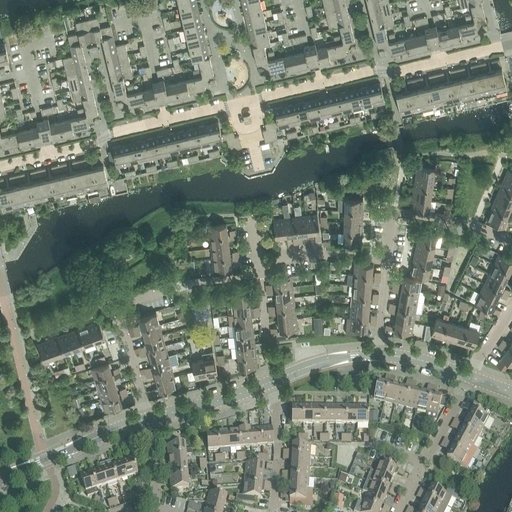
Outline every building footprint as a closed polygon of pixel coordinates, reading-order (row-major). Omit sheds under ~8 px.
[(195,0),(176,0),(179,9),(197,5),(195,0)] [(388,0),(366,0),(368,8),(389,3),(388,0)] [(481,3),(480,0),(458,0),(460,9),(470,6),(481,3)] [(242,5),(245,15),(262,11),(260,1),(242,5)] [(324,7),(327,18),(348,13),(345,2),(324,7)] [(389,3),(368,8),(371,18),(392,13),(389,3)] [(470,6),(474,21),(473,22),(476,23),(486,20),(481,3),(470,6)] [(197,5),(179,9),(182,19),(199,15),(197,5)] [(262,11),(245,15),(247,26),(265,21),(262,11)] [(348,13),(327,18),(329,29),(339,27),(350,24),(348,13)] [(371,18),(373,30),(384,27),(394,24),(392,13),(371,18)] [(202,26),(199,15),(182,19),(184,30),(202,26)] [(97,18),(86,20),(91,41),(101,39),(106,60),(127,55),(124,43),(115,46),(110,26),(100,28),(97,18)] [(62,59),(65,70),(86,65),(81,44),(91,41),(86,20),(75,23),(78,33),(67,36),(72,56),(62,59)] [(247,26),(250,36),(267,32),(265,21),(247,26)] [(473,22),(473,23),(458,26),(461,38),(477,33),(475,24),(476,23),(473,22)] [(342,42),(344,44),(345,43),(354,41),(350,24),(339,27),(343,41),(342,42)] [(184,30),(187,40),(204,36),(202,26),(184,30)] [(424,29),(425,34),(428,47),(430,46),(435,45),(439,44),(436,32),(435,26),(430,27),(424,29)] [(447,29),(451,47),(462,44),(461,38),(458,26),(447,29)] [(384,27),(373,30),(377,46),(387,44),(387,45),(389,42),(388,42),(384,27)] [(436,32),(439,44),(440,49),(451,47),(447,29),(436,32)] [(250,36),(252,47),(264,45),(270,43),(267,32),(250,36)] [(416,36),(420,54),(431,51),(430,46),(428,47),(425,34),(416,36)] [(187,40),(189,51),(207,47),(204,36),(187,40)] [(405,39),(407,50),(409,57),(420,54),(416,36),(405,39)] [(390,43),(389,42),(387,45),(388,45),(390,54),(407,50),(405,39),(390,43)] [(342,43),(327,47),(329,58),(346,54),(344,45),(344,44),(342,42),(342,43)] [(0,44),(0,63),(9,61),(5,43),(0,44)] [(309,45),(303,47),(305,52),(308,64),(309,64),(313,63),(318,62),(315,49),(314,44),(309,45)] [(252,47),(257,64),(266,62),(267,62),(268,60),(267,59),(264,45),(252,47)] [(198,60),(209,58),(207,47),(189,51),(192,62),(198,60)] [(327,47),(315,49),(318,62),(319,67),(331,64),(329,58),(327,47)] [(305,52),(295,54),(299,72),(310,69),(309,64),(308,64),(305,52)] [(284,57),(286,68),(288,75),(299,72),(295,54),(284,57)] [(130,65),(127,55),(106,60),(109,70),(130,65)] [(268,60),(267,62),(267,63),(270,72),(286,68),(284,57),(269,60),(268,60)] [(201,76),(204,77),(213,74),(209,58),(198,60),(202,75),(201,76)] [(499,59),(491,61),(493,68),(501,66),(499,59)] [(478,65),(479,71),(487,69),(485,63),(478,65)] [(65,70),(68,80),(89,75),(86,65),(65,70)] [(109,70),(112,81),(123,79),(133,76),(130,65),(109,70)] [(479,71),(478,65),(470,66),(472,73),(479,71)] [(464,68),(457,70),(458,76),(466,74),(464,68)] [(507,92),(502,69),(480,74),(486,97),(507,92)] [(449,71),(451,78),(458,76),(457,70),(449,71)] [(436,75),(437,81),(445,79),(443,73),(436,75)] [(486,97),(480,74),(459,79),(465,102),(486,97)] [(91,86),(89,75),(68,80),(70,91),(91,86)] [(436,75),(428,76),(430,83),(437,81),(436,75)] [(201,77),(186,80),(189,92),(205,88),(203,78),(204,77),(201,76),(201,77)] [(415,80),(416,86),(424,84),(422,78),(415,80)] [(123,79),(112,81),(116,98),(125,96),(126,96),(127,94),(126,93),(123,79)] [(459,79),(438,84),(444,107),(465,102),(459,79)] [(162,99),(167,98),(168,98),(165,85),(164,80),(158,82),(152,83),(153,88),(156,101),(157,100),(162,99)] [(175,83),(179,101),(190,98),(189,92),(186,80),(175,83)] [(416,86),(415,80),(407,81),(409,88),(416,86)] [(179,101),(175,83),(165,85),(168,98),(167,98),(168,103),(179,101)] [(380,83),(369,86),(373,104),(384,101),(380,83)] [(393,85),(395,91),(403,89),(401,83),(393,85)] [(438,84),(417,89),(422,112),(444,107),(438,84)] [(94,97),(91,86),(70,91),(73,102),(83,99),(94,97)] [(369,86),(358,89),(363,106),(373,104),(369,86)] [(143,91),(145,102),(147,108),(159,106),(157,100),(156,101),(153,88),(143,91)] [(358,89),(348,91),(352,109),(363,106),(358,89)] [(417,89),(396,95),(401,117),(422,112),(417,89)] [(145,102),(143,91),(128,94),(127,94),(126,96),(126,97),(129,106),(145,102)] [(337,94),(342,111),(352,109),(348,91),(337,94)] [(327,96),(331,114),(342,111),(337,94),(327,96)] [(327,96),(316,99),(321,116),(331,114),(327,96)] [(88,116),(98,113),(94,97),(83,99),(86,114),(86,115),(88,116)] [(316,99),(306,101),(310,119),(321,116),(316,99)] [(306,101),(295,104),(300,121),(310,119),(306,101)] [(295,104),(285,106),(289,124),(300,121),(295,104)] [(289,124),(285,106),(274,109),(277,120),(278,127),(289,124)] [(86,115),(85,116),(70,119),(73,131),(90,127),(87,117),(88,116),(86,115)] [(251,122),(249,115),(243,116),(245,124),(251,122)] [(41,140),(42,139),(45,139),(51,137),(52,137),(49,124),(48,119),(41,121),(36,122),(41,140)] [(70,119),(59,122),(63,140),(74,137),(73,131),(70,119)] [(278,127),(277,120),(265,123),(266,129),(274,127),(278,127)] [(63,140),(59,122),(49,124),(52,137),(51,137),(52,142),(63,140)] [(218,122),(207,125),(211,142),(222,140),(221,134),(218,122)] [(207,125),(197,127),(201,145),(211,142),(207,125)] [(28,130),(32,147),(43,144),(42,139),(41,140),(38,127),(28,130)] [(197,127),(186,130),(190,148),(201,145),(197,127)] [(266,129),(262,130),(264,136),(276,133),(274,127),(266,129)] [(17,132),(19,143),(21,150),(32,147),(28,130),(17,132)] [(186,130),(176,132),(180,150),(190,148),(186,130)] [(222,140),(226,139),(235,137),(234,137),(233,131),(221,134),(222,140)] [(1,135),(0,136),(0,137),(0,138),(3,147),(19,143),(17,132),(2,136),(1,135)] [(176,132),(165,135),(169,153),(180,150),(176,132)] [(265,142),(277,139),(276,133),(264,136),(265,142)] [(155,137),(159,155),(169,153),(165,135),(155,137)] [(240,142),(238,136),(234,137),(235,137),(226,139),(228,145),(240,142)] [(159,155),(155,137),(144,140),(148,158),(159,155)] [(144,140),(134,143),(138,160),(148,158),(144,140)] [(228,145),(229,151),(241,148),(240,142),(228,145)] [(123,145),(127,163),(138,160),(134,143),(123,145)] [(115,158),(109,160),(111,165),(116,164),(116,165),(127,163),(123,145),(112,148),(115,158)] [(103,165),(82,170),(88,192),(109,187),(103,165)] [(415,177),(433,179),(435,168),(426,167),(417,165),(415,177)] [(511,170),(508,169),(503,180),(511,183),(511,170)] [(82,170),(61,175),(66,197),(87,192),(82,170)] [(45,203),(66,197),(61,175),(40,180),(45,203)] [(415,177),(414,187),(432,190),(433,179),(415,177)] [(45,203),(40,180),(19,185),(24,208),(45,203)] [(511,183),(503,180),(499,189),(511,194),(511,183)] [(19,185),(0,189),(0,201),(3,213),(24,208),(19,185)] [(412,198),(430,201),(432,190),(414,187),(412,198)] [(495,199),(511,206),(511,205),(511,194),(499,189),(495,199)] [(430,201),(412,198),(411,209),(428,212),(430,201)] [(495,199),(491,209),(507,216),(511,206),(495,199)] [(344,211),(362,212),(363,200),(345,200),(344,211)] [(491,209),(486,220),(503,227),(507,216),(491,209)] [(344,211),(344,222),(362,223),(362,212),(344,211)] [(317,215),(306,216),(308,234),(319,233),(317,215)] [(306,216),(295,217),(297,235),(308,234),(306,216)] [(284,219),(286,236),(297,235),(295,217),(284,219)] [(286,236),(284,219),(273,220),(275,238),(286,236)] [(362,233),(362,223),(344,222),(344,233),(362,233)] [(208,226),(210,238),(227,236),(226,224),(208,226)] [(420,231),(417,242),(435,246),(437,235),(420,231)] [(361,245),(362,234),(344,233),(343,244),(361,245)] [(210,238),(211,248),(229,246),(227,236),(210,238)] [(417,242),(415,253),(432,257),(435,246),(417,242)] [(229,246),(211,248),(212,259),(230,257),(229,246)] [(430,267),(432,257),(415,253),(412,263),(430,267)] [(494,264),(510,272),(511,267),(511,260),(499,254),(494,264)] [(230,257),(212,259),(213,270),(231,268),(230,257)] [(355,263),(354,275),(372,276),(373,265),(355,263)] [(427,278),(430,267),(412,263),(410,274),(427,278)] [(510,272),(494,264),(489,274),(505,282),(510,272)] [(354,275),(348,274),(347,285),(353,285),(371,287),(372,276),(354,275)] [(489,274),(484,284),(500,291),(505,282),(489,274)] [(273,277),(275,289),(292,286),(291,275),(273,277)] [(401,288),(419,291),(421,280),(403,277),(401,288)] [(484,284),(480,293),(496,301),(500,291),(484,284)] [(353,285),(352,296),(370,298),(371,287),(353,285)] [(275,289),(276,299),(294,297),(292,286),(275,289)] [(419,291),(401,288),(399,299),(417,302),(419,291)] [(248,290),(230,293),(232,304),(249,302),(248,290)] [(496,301),(480,293),(475,304),(491,311),(496,301)] [(352,296),(351,307),(369,308),(370,298),(352,296)] [(276,299),(277,310),(295,308),(294,297),(276,299)] [(399,299),(398,309),(415,312),(417,302),(399,299)] [(251,312),(249,302),(232,304),(233,315),(251,312)] [(368,319),(369,308),(351,307),(350,318),(368,319)] [(295,308),(277,310),(278,321),(296,319),(295,308)] [(398,309),(396,320),(413,323),(415,312),(398,309)] [(254,317),(253,312),(251,312),(233,315),(228,315),(230,326),(234,325),(252,323),(251,317),(254,317)] [(142,329),(159,324),(156,313),(139,318),(141,325),(138,325),(140,330),(142,329)] [(367,331),(368,319),(350,318),(347,317),(345,334),(360,335),(361,330),(367,331)] [(296,319),(278,321),(280,332),(298,330),(296,319)] [(431,336),(442,339),(447,322),(436,319),(431,336)] [(413,323),(396,320),(395,326),(392,326),(391,331),(412,334),(413,323)] [(99,322),(88,326),(94,343),(105,339),(99,322)] [(442,339),(452,342),(457,325),(447,322),(442,339)] [(235,336),(253,334),(252,323),(234,325),(235,336)] [(145,340),(162,335),(159,324),(142,329),(145,340)] [(468,328),(458,325),(452,342),(462,345),(468,328)] [(78,329),(84,346),(94,343),(88,326),(78,329)] [(479,332),(468,328),(462,345),(473,349),(479,332)] [(84,346),(78,329),(68,333),(74,350),(84,346)] [(68,333),(58,337),(64,354),(74,350),(68,333)] [(255,345),(253,334),(235,336),(237,347),(255,345)] [(145,351),(148,350),(165,345),(162,335),(145,340),(146,346),(144,346),(145,351)] [(47,341),(54,358),(64,354),(58,337),(47,341)] [(54,358),(47,341),(37,345),(43,362),(54,358)] [(148,350),(151,361),(168,356),(165,345),(148,350)] [(238,357),(256,355),(255,345),(237,347),(238,357)] [(511,351),(508,348),(496,365),(504,370),(509,363),(511,365),(511,351)] [(213,352),(202,354),(203,360),(206,378),(218,376),(213,352)] [(256,355),(238,357),(239,369),(257,367),(256,355)] [(171,366),(168,356),(151,361),(154,371),(171,366)] [(206,378),(203,360),(192,363),(195,380),(206,378)] [(91,369),(95,380),(112,375),(108,364),(91,369)] [(174,376),(171,366),(154,371),(157,381),(174,376)] [(95,380),(98,390),(115,385),(112,375),(95,380)] [(174,376),(157,381),(160,392),(177,387),(174,376)] [(373,400),(384,403),(388,385),(377,383),(373,400)] [(118,395),(115,385),(98,390),(101,401),(118,395)] [(384,403),(395,405),(399,388),(388,385),(384,403)] [(426,394),(420,393),(416,410),(427,413),(433,387),(428,386),(426,394)] [(433,387),(427,413),(425,418),(436,421),(440,407),(445,408),(449,400),(443,399),(442,398),(435,396),(437,388),(433,387)] [(395,405),(406,408),(410,390),(399,388),(395,405)] [(406,408),(416,410),(420,393),(410,390),(406,408)] [(122,406),(118,395),(101,401),(105,411),(122,406)] [(292,423),(303,424),(303,406),(292,406),(292,423)] [(303,424),(314,424),(314,406),(303,406),(303,424)] [(314,424),(325,424),(325,406),(314,406),(314,424)] [(325,424),(335,424),(336,406),(325,406),(325,424)] [(335,424),(346,424),(346,406),(336,406),(335,424)] [(346,424),(357,424),(357,406),(346,406),(346,424)] [(357,406),(357,424),(368,424),(369,406),(357,406)] [(473,410),(467,420),(483,428),(489,418),(473,410)] [(467,420),(462,429),(478,438),(483,428),(467,420)] [(261,428),(250,429),(251,447),(262,446),(261,428)] [(272,428),(261,428),(262,446),(274,445),(272,428)] [(460,433),(457,439),(473,447),(478,438),(462,429),(460,428),(458,432),(460,433)] [(250,429),(239,430),(241,448),(251,447),(250,429)] [(239,430),(228,431),(230,449),(241,448),(239,430)] [(228,431),(218,432),(219,450),(230,449),(228,431)] [(219,450),(218,432),(206,433),(208,451),(219,450)] [(473,447),(457,439),(454,444),(452,443),(450,447),(468,457),(472,459),(475,454),(477,450),(473,447)] [(167,446),(168,457),(186,455),(192,455),(191,450),(185,450),(185,444),(167,446)] [(290,451),(289,456),(310,457),(310,446),(292,445),(292,451),(290,451)] [(450,452),(447,458),(462,467),(467,469),(470,464),(472,459),(468,457),(450,447),(448,451),(450,452)] [(168,457),(169,468),(187,466),(186,455),(168,457)] [(292,461),(291,467),(309,468),(310,457),(289,456),(289,461),(292,461)] [(132,458),(121,461),(127,478),(138,475),(132,458)] [(121,461),(111,465),(117,482),(127,478),(121,461)] [(246,463),(245,474),(263,477),(264,465),(246,463)] [(379,463),(375,473),(392,480),(395,474),(397,474),(398,470),(379,463)] [(111,465),(101,468),(107,485),(117,482),(111,465)] [(169,468),(170,478),(188,477),(187,466),(169,468)] [(291,467),(291,478),(309,479),(309,468),(291,467)] [(101,468),(90,472),(96,489),(107,485),(101,468)] [(96,489),(90,472),(80,475),(86,492),(96,489)] [(375,473),(371,483),(390,491),(392,486),(390,485),(392,480),(375,473)] [(245,474),(244,485),(262,487),(263,477),(245,474)] [(188,477),(170,478),(171,490),(189,488),(188,477)] [(291,478),(290,489),(308,490),(308,489),(309,479),(291,478)] [(371,483),(367,493),(384,500),(386,494),(389,495),(390,491),(371,483)] [(262,487),(244,485),(242,497),(260,499),(262,487)] [(428,493),(426,492),(424,496),(447,507),(452,497),(431,487),(428,493)] [(290,495),(287,495),(281,495),(281,499),(287,500),(286,503),(289,503),(289,506),(311,507),(312,489),(308,489),(308,490),(290,489),(290,495)] [(137,492),(139,498),(145,495),(143,490),(137,492)] [(139,498),(137,492),(128,495),(130,501),(139,498)] [(210,492),(207,503),(224,508),(227,497),(210,492)] [(367,493),(364,504),(380,510),(384,500),(367,493)] [(335,494),(332,508),(338,509),(339,505),(341,505),(343,496),(335,494)] [(444,511),(447,507),(424,496),(422,500),(424,501),(421,507),(431,511),(444,511)] [(207,503),(204,511),(222,511),(224,508),(207,503)]
